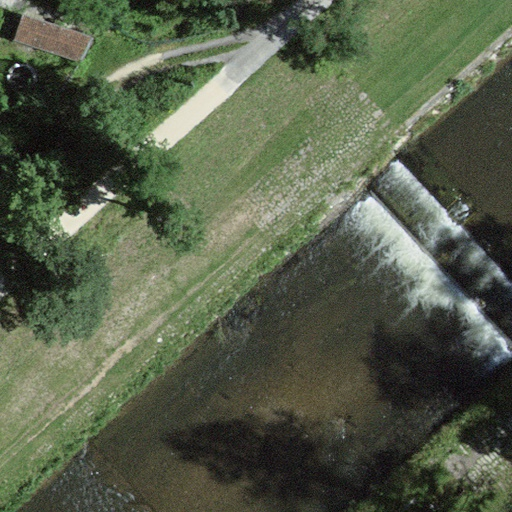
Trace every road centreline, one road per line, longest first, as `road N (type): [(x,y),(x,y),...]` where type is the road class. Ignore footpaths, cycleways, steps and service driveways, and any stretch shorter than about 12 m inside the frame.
road 1 (track): [(264,48),(0,287)]
road 2 (track): [(264,48),(236,45),(121,82),(0,181)]
